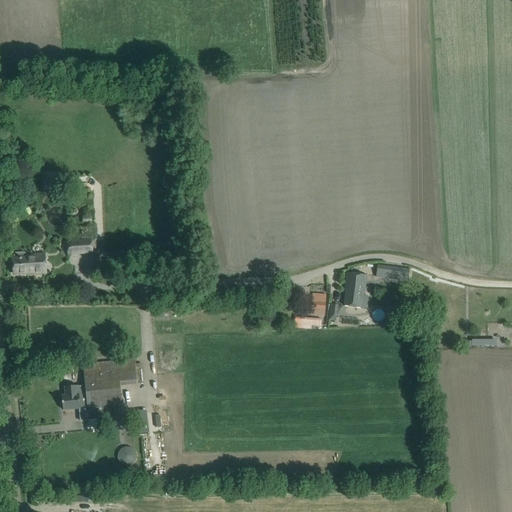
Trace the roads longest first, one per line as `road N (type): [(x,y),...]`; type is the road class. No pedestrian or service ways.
road 1 (residential): [(0,289),(290,280),(370,257),(511,284)]
road 2 (tertiary): [(16,511),(0,355)]
